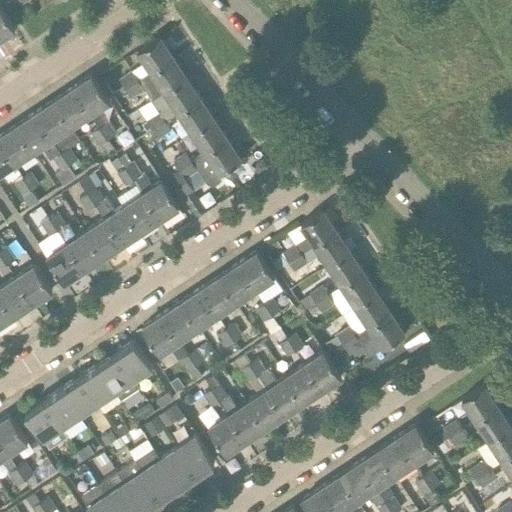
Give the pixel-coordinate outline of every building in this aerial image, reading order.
[(0,38),(15,29),(13,27),(0,6),(0,38)] [(145,62),(151,71),(174,57),(160,36),(138,51),(145,62)] [(174,57),(151,71),(157,81),(165,92),(187,77),(174,57)] [(138,80),(138,79),(133,71),(119,80),(125,88),(138,80)] [(91,115),(110,102),(92,75),(73,87),(91,115)] [(178,113),(201,98),(187,77),(165,92),(178,113)] [(132,98),(145,89),(138,79),(138,80),(125,88),(132,98)] [(72,128),(91,115),(73,87),(54,100),(72,128)] [(192,133),(214,118),(201,98),(178,113),(192,133)] [(35,113),(61,154),(80,142),(72,128),(54,100),(35,113)] [(152,130),(166,121),(159,111),(146,120),(152,130)] [(50,161),(61,154),(35,113),(15,126),(33,153),(41,148),(50,161)] [(214,118),(192,133),(205,153),(228,139),(214,118)] [(107,140),(116,134),(107,121),(99,127),(107,140)] [(159,139),(172,130),(166,121),(152,130),(159,139)] [(0,143),(15,165),(33,153),(15,126),(0,135),(0,143)] [(99,146),(107,140),(99,127),(90,132),(99,146)] [(220,180),(219,174),(242,159),(228,139),(205,153),(192,162),(179,170),(167,178),(181,198),(194,190),(187,179),(198,171),(209,188),(220,180)] [(0,174),(6,171),(15,165),(0,143),(0,174)] [(69,149),(61,154),(68,166),(77,160),(69,149)] [(179,170),(192,162),(186,152),(173,161),(179,170)] [(61,154),(53,159),(61,171),(68,166),(61,154)] [(126,167),(134,180),(142,175),(134,162),(126,167)] [(68,166),(61,171),(55,174),(63,187),(76,178),(68,166)] [(126,186),(134,180),(126,167),(117,173),(126,186)] [(23,177),(31,190),(39,185),(31,172),(23,177)] [(180,207),(176,202),(161,179),(150,187),(142,175),(134,180),(142,192),(160,220),(180,207)] [(80,181),(87,193),(96,187),(88,176),(80,181)] [(31,190),(23,177),(14,183),(23,196),(31,190)] [(87,193),(96,205),(104,200),(96,187),(87,193)] [(141,232),(160,220),(142,192),(123,204),(141,232)] [(96,205),(87,193),(79,198),(88,211),(96,205)] [(141,232),(123,204),(112,212),(104,200),(96,205),(104,217),(122,245),(141,232)] [(308,235),(314,245),(336,229),(322,209),(300,224),(308,235)] [(50,217),(58,230),(66,225),(58,212),(50,217)] [(58,230),(50,217),(42,223),(50,235),(58,230)] [(103,258),(122,245),(104,217),(85,230),(103,258)] [(320,253),(327,265),(350,250),(336,229),(314,245),(320,253)] [(84,270),(103,258),(85,230),(66,242),(84,270)] [(84,270),(66,242),(57,248),(47,255),(64,283),(84,270)] [(281,253),(288,262),(300,254),(294,244),(281,253)] [(0,250),(0,254),(7,264),(15,259),(6,246),(0,250)] [(255,290),(274,277),(257,250),(237,263),(255,290)] [(341,285),(363,270),(350,250),(327,265),(341,285)] [(306,262),(300,254),(288,262),(294,272),(306,263),(306,262)] [(52,291),(34,263),(23,271),(15,259),(7,264),(14,276),(33,303),(52,291)] [(236,302),(255,290),(237,263),(218,276),(236,302)] [(355,306),(377,291),(363,270),(341,285),(355,306)] [(0,295),(14,316),(33,303),(14,276),(7,281),(3,276),(0,277),(0,295)] [(216,316),(236,302),(218,276),(199,289),(216,316)] [(299,300),(301,303),(305,309),(315,302),(328,294),(322,285),(299,300)] [(198,328),(216,316),(199,289),(180,301),(198,328)] [(368,326),(391,312),(377,291),(355,306),(368,326)] [(321,311),(334,303),(328,294),(315,302),(321,311)] [(0,325),(14,316),(0,295),(0,325)] [(271,316),(280,310),(272,297),(263,303),(271,316)] [(161,314),(179,341),(187,335),(198,328),(180,301),(161,314)] [(399,307),(408,325),(420,319),(411,301),(399,307)] [(271,316),(263,303),(255,308),(263,321),(271,316)] [(305,309),(301,303),(299,304),(294,308),(298,314),(301,313),(305,310),(305,309)] [(367,356),(382,347),(404,332),(391,312),(368,326),(355,335),(361,344),(359,345),(367,356)] [(159,353),(179,341),(161,314),(142,327),(159,353)] [(232,341),(241,335),(233,323),(224,329),(232,341)] [(342,343),(355,335),(349,325),(336,334),(342,343)] [(225,347),(232,341),(224,329),(216,335),(224,347),(225,347)] [(294,351),(303,345),(295,332),(286,338),(294,351)] [(359,345),(361,344),(355,335),(342,343),(348,352),(359,345)] [(294,351),(286,338),(278,344),(287,356),(294,351)] [(115,352),(134,379),(152,367),(134,340),(115,352)] [(187,353),(196,368),(204,362),(203,361),(204,360),(196,347),(187,353)] [(341,377),(339,375),(323,350),(304,363),(322,390),(341,377)] [(132,380),(134,379),(115,352),(97,364),(120,400),(138,388),(132,380)] [(196,368),(187,353),(179,359),(188,373),(196,368)] [(248,363),(258,377),(266,372),(257,358),(248,363)] [(258,377),(248,363),(240,369),(249,383),(258,377)] [(302,402),(322,390),(304,363),(284,375),(302,402)] [(120,400),(97,364),(79,376),(97,403),(114,392),(120,400)] [(273,383),(266,372),(258,377),(283,415),(302,402),(284,375),(273,383)] [(204,380),(210,389),(217,384),(212,375),(204,380)] [(79,415),(97,403),(79,376),(61,388),(79,415)] [(283,415),(258,377),(249,383),(257,394),(246,401),(264,428),(283,415)] [(476,418),(498,403),(485,382),(463,397),(476,418)] [(217,384),(210,389),(219,401),(227,396),(219,383),(217,384)] [(61,427),(79,415),(61,388),(43,400),(61,427)] [(210,407),(219,401),(210,389),(202,394),(210,407)] [(156,400),(160,406),(172,398),(168,392),(156,400)] [(264,428),(246,401),(235,408),(227,396),(219,401),(227,414),(245,441),(264,428)] [(43,440),(61,427),(43,400),(24,412),(43,440)] [(161,422),(164,426),(186,412),(179,401),(149,421),(153,427),(161,422)] [(130,413),(135,421),(153,411),(147,402),(130,413)] [(490,438),(511,423),(498,403),(476,418),(490,438)] [(0,420),(0,441),(8,454),(18,448),(28,442),(10,414),(0,420)] [(226,453),(245,441),(227,414),(207,426),(226,453)] [(450,435),(463,427),(457,417),(444,426),(450,435)] [(119,437),(128,431),(124,423),(114,430),(119,437)] [(414,463),(434,450),(416,423),(396,436),(414,463)] [(503,459),(511,452),(511,423),(490,438),(503,459)] [(457,444),(469,436),(463,427),(450,435),(457,444)] [(196,473),(214,461),(196,433),(177,445),(196,473)] [(395,475),(406,468),(414,463),(396,436),(377,448),(395,475)] [(124,446),(124,445),(119,438),(111,443),(116,451),(124,446)] [(0,459),(8,454),(0,441),(0,459)] [(83,459),(93,453),(87,444),(77,450),(83,459)] [(178,485),(196,473),(177,445),(159,458),(178,485)] [(358,461),(384,501),(392,496),(384,483),(395,475),(377,448),(358,461)] [(159,497),(178,485),(159,458),(158,458),(152,449),(135,460),(159,497)] [(69,468),(83,459),(77,450),(63,459),(69,468)] [(511,471),(511,452),(503,459),(511,471)] [(477,476),(490,467),(484,458),(471,466),(477,476)] [(141,509),(159,497),(135,460),(115,473),(122,482),(141,509)] [(376,506),(384,501),(358,461),(339,474),(357,501),(367,494),(376,506)] [(26,462),(17,468),(26,480),(34,475),(26,462)] [(484,485),(496,477),(490,467),(477,476),(484,485)] [(26,480),(17,468),(9,473),(17,486),(26,480)] [(422,475),(431,488),(439,483),(430,470),(422,475)] [(337,511),(339,511),(357,501),(339,474),(320,487),(337,511)] [(431,488),(422,475),(414,481),(422,494),(431,488)] [(116,511),(137,511),(141,509),(122,482),(105,494),(116,511)] [(308,511),(337,511),(320,487),(300,499),(308,511)] [(90,511),(116,511),(105,494),(87,506),(90,511)] [(47,511),(51,511),(57,509),(48,496),(40,501),(47,511)] [(384,501),(391,511),(394,511),(401,508),(392,496),(384,501)] [(498,507),(501,511),(510,511),(511,511),(511,500),(511,499),(498,507)] [(34,511),(47,511),(40,501),(31,507),(34,511)] [(391,511),(384,501),(376,506),(379,511),(391,511)]
